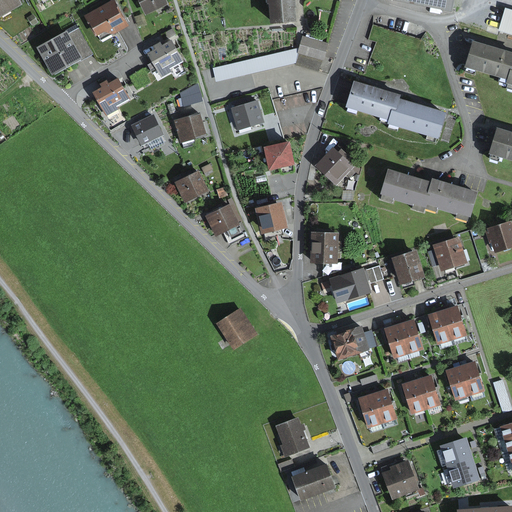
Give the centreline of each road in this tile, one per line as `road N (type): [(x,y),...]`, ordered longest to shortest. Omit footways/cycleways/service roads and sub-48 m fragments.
road 1 (residential): [(294,313),(267,303),(0,39)]
road 2 (residential): [(294,313),(303,174),(362,0)]
road 3 (track): [(0,279),(162,511)]
road 4 (residential): [(511,268),(305,336)]
road 5 (residential): [(373,511),(305,336)]
